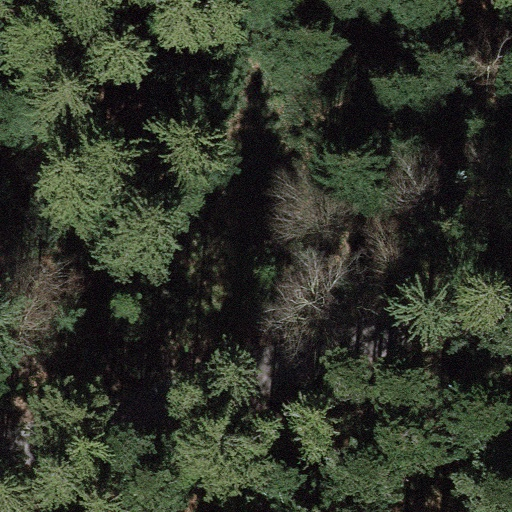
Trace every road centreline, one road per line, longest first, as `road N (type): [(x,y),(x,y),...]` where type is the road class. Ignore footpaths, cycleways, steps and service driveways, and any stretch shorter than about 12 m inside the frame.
road 1 (unclassified): [(511,296),(0,456)]
road 2 (track): [(0,310),(153,294),(178,300),(197,333),(174,400)]
